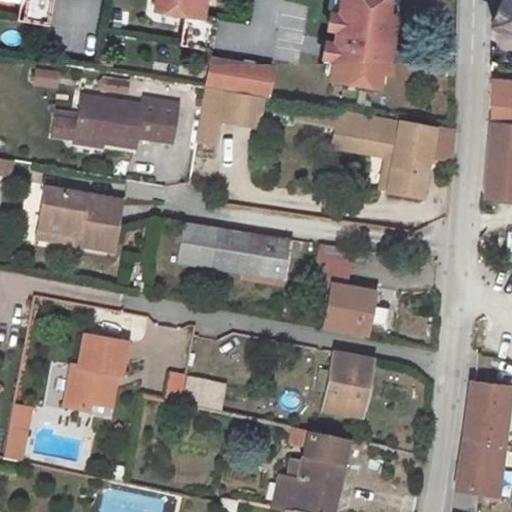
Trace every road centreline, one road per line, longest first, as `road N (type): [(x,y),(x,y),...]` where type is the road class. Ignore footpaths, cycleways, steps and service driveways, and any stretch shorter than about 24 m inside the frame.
road 1 (residential): [(135,302),(452,364)]
road 2 (residential): [(190,204),(463,244)]
road 3 (unclassified): [(470,0),(463,244)]
road 4 (unclassified): [(452,364),(432,511)]
